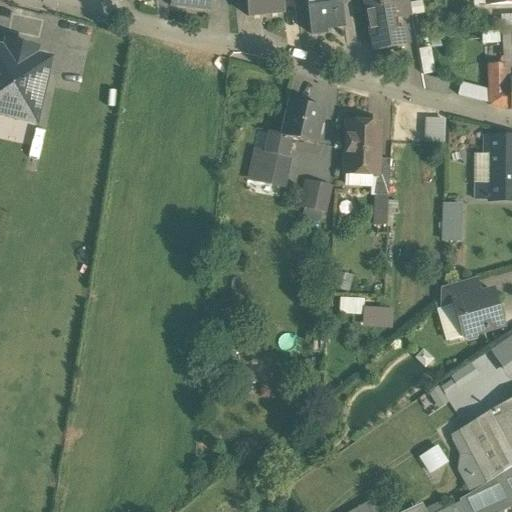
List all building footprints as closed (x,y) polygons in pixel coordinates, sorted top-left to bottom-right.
[(169,0),(168,7),(209,12),(209,0),(169,0)] [(245,0),(247,16),(283,12),(281,0),(245,0)] [(307,0),(307,2),(305,2),(310,34),(326,32),(325,29),(344,26),(340,1),(340,0),(307,0)] [(396,0),(363,0),(372,52),(404,46),(400,18),(398,9),(396,0)] [(410,7),(408,0),(396,0),(398,9),(410,7)] [(410,7),(398,9),(400,18),(411,16),(410,7)] [(38,40),(39,15),(11,15),(11,39),(38,40)] [(501,29),(511,28),(511,16),(500,17),(501,29)] [(511,28),(502,29),(503,54),(511,53),(511,28)] [(2,50),(0,49),(0,115),(35,124),(50,61),(38,59),(40,51),(4,43),(2,50)] [(430,51),(418,53),(422,75),(434,73),(430,51)] [(505,64),(488,65),(489,91),(489,104),(489,106),(510,111),(508,80),(505,80),(505,64)] [(489,91),(461,84),(458,96),(489,104),(489,91)] [(323,110),(288,102),(280,135),(280,138),(288,139),(316,145),(323,110)] [(444,142),(445,118),(426,117),(425,141),(444,142)] [(379,126),(348,125),(346,171),(376,172),(377,172),(378,160),(379,126)] [(280,135),(270,133),(265,153),(283,156),(284,157),(288,139),(280,138),(280,135)] [(511,138),(491,138),(491,137),(484,137),(484,155),(489,155),(489,185),(489,200),(511,200),(511,138)] [(283,156),(265,153),(259,183),(281,188),(287,162),(282,161),(283,156)] [(390,160),(378,160),(377,172),(376,172),(375,196),(388,197),(390,160)] [(304,207),(326,212),(333,185),(311,180),(304,207)] [(489,185),(475,185),(475,200),(489,200),(489,185)] [(456,205),(447,205),(448,223),(446,223),(447,237),(458,236),(456,205)] [(458,236),(447,237),(447,244),(458,244),(458,236)] [(475,279),(440,289),(440,309),(458,304),(457,302),(479,295),(475,279)] [(479,295),(457,302),(458,304),(464,327),(462,332),(463,337),(468,340),(474,338),(477,333),(502,326),(492,292),(479,295)] [(339,313),(363,314),(364,297),(340,296),(339,313)] [(393,308),(366,305),(364,325),(391,328),(393,308)] [(511,337),(490,352),(507,377),(511,374),(511,337)] [(439,387),(428,393),(437,408),(447,403),(439,387)] [(511,400),(494,410),(511,445),(511,400)] [(450,402),(428,416),(443,438),(464,424),(450,402)] [(511,445),(494,410),(448,437),(459,456),(455,468),(470,494),(511,468),(511,445)] [(418,457),(429,473),(448,461),(437,445),(418,457)] [(511,468),(470,494),(459,500),(460,503),(464,511),(497,511),(511,505),(511,468)] [(424,511),(420,504),(404,511),(391,511),(390,509),(384,511),(373,511),(369,503),(350,511),(424,511)] [(441,511),(464,511),(460,503),(441,511)]
